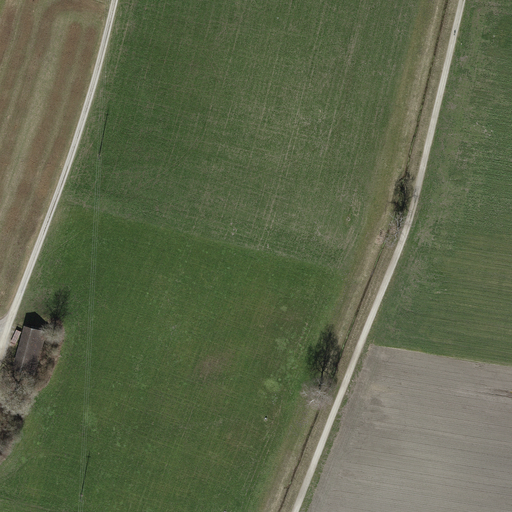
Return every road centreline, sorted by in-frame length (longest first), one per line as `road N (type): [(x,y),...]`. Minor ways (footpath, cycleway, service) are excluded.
road 1 (track): [(295,511),(413,208),(461,0)]
road 2 (track): [(0,355),(113,0)]
